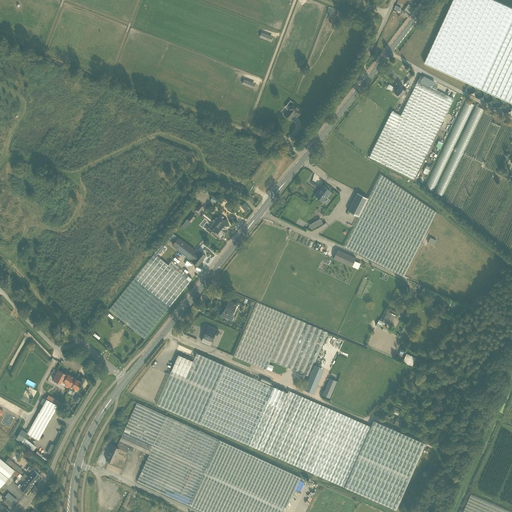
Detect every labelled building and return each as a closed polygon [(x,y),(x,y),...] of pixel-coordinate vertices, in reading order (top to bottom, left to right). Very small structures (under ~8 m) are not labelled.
[(511,6),(511,8),(493,0),(451,0),(423,63),(511,104),(511,6)] [(409,4),(403,12),(409,16),(414,7),(409,4)] [(423,76),(423,77),(420,83),(424,84),(432,88),(435,82),(423,76)] [(413,182),(453,99),(432,88),(424,84),(420,83),(418,81),(400,116),(395,127),(386,123),(367,160),(413,182)] [(399,86),(395,92),(400,97),(403,93),(405,95),(407,93),(405,91),(399,86)] [(462,131),(473,104),(465,101),(456,123),(459,124),(457,129),(462,131)] [(288,110),(284,115),(290,119),(295,113),(298,115),(302,110),(293,103),(288,110)] [(473,122),(473,120),(472,121),(472,124),(467,125),(467,128),(469,129),(469,132),(469,139),(478,121),(478,122),(484,109),(476,106),(474,110),(474,111),(473,114),(476,115),(473,115),(472,117),(475,118),(473,122)] [(395,127),(400,116),(391,111),(386,123),(395,127)] [(425,187),(433,191),(450,154),(446,152),(445,155),(441,153),(425,187)] [(443,196),(453,170),(451,169),(449,172),(447,171),(446,174),(443,173),(436,193),(443,196)] [(368,197),(368,198),(359,217),(352,230),(343,246),(403,276),(436,212),(380,174),(368,197)] [(322,201),(330,191),(322,185),(315,195),(322,201)] [(359,217),(368,198),(357,193),(347,211),(359,217)] [(195,217),(191,214),(182,225),(185,228),(191,222),(195,217)] [(226,229),(229,225),(227,223),(228,222),(225,219),(224,221),(222,219),(223,217),(220,214),(218,216),(219,216),(217,218),(216,219),(218,221),(218,220),(220,221),(219,222),(226,229)] [(217,224),(212,230),(208,227),(206,229),(210,232),(212,231),(219,237),(226,229),(219,222),(220,221),(218,220),(218,221),(216,219),(215,222),(217,224)] [(309,225),(311,229),(322,223),(319,219),(309,225)] [(183,241),(172,232),(169,235),(176,240),(173,244),(178,248),(183,241)] [(427,242),(433,245),(436,240),(430,237),(427,242)] [(197,266),(205,255),(200,251),(196,255),(193,253),(195,251),(183,241),(178,248),(179,250),(190,259),(189,260),(197,266)] [(154,252),(154,253),(159,257),(162,253),(162,252),(163,250),(159,246),(154,252)] [(352,267),(355,258),(356,258),(337,249),(333,259),(352,267)] [(154,253),(108,310),(123,321),(125,323),(144,338),(192,279),(171,262),(168,265),(154,253)] [(448,306),(451,307),(450,309),(459,313),(460,310),(461,310),(464,305),(454,301),(454,300),(451,299),(448,306)] [(233,315),(232,315),(237,304),(228,300),(223,311),(221,315),(231,320),(233,315)] [(308,376),(311,370),(327,332),(256,302),(233,356),(266,370),(266,369),(268,364),(270,360),(308,376)] [(388,312),(387,311),(385,310),(380,320),(390,325),(395,315),(396,312),(390,309),(388,312)] [(216,329),(208,325),(203,337),(201,340),(210,344),(216,329)] [(193,361),(178,356),(171,372),(156,405),(396,510),(425,443),(373,421),(371,426),(288,390),(287,393),(285,392),(274,387),(196,353),(193,361)] [(406,353),(405,354),(402,361),(413,366),(416,357),(406,353)] [(58,370),(52,379),(60,383),(61,380),(63,381),(66,383),(64,386),(70,389),(76,378),(67,374),(64,373),(58,370)] [(321,374),(311,370),(308,376),(303,389),(313,393),(321,374)] [(78,389),(82,382),(76,378),(70,389),(72,390),(74,387),(78,389)] [(62,402),(48,395),(46,399),(58,405),(57,406),(60,407),(62,402)] [(78,403),(81,398),(76,395),(73,400),(78,403)] [(43,405),(27,433),(38,440),(57,406),(58,405),(46,399),(44,398),(43,398),(40,403),(43,405)] [(134,447),(148,453),(149,453),(137,481),(189,505),(203,511),(284,511),(300,477),(187,425),(171,418),(137,402),(123,434),(118,444),(117,444),(116,447),(119,448),(118,450),(131,456),(133,451),(132,451),(134,447)] [(397,417),(394,424),(400,426),(403,420),(397,417)] [(21,442),(21,443),(22,443),(32,452),(34,449),(23,441),(22,442),(21,442)] [(106,460),(112,463),(118,450),(119,448),(116,447),(112,445),(106,460)] [(0,487),(12,473),(17,477),(17,476),(19,473),(15,470),(15,469),(14,470),(13,468),(9,465),(5,462),(0,458),(0,487)] [(106,468),(117,472),(119,468),(108,464),(106,468)] [(22,470),(18,467),(15,470),(19,473),(33,484),(40,475),(32,468),(30,472),(32,474),(30,477),(21,470),(22,470)] [(20,478),(26,482),(20,488),(26,493),(33,484),(19,473),(17,476),(20,478)] [(138,492),(135,490),(130,501),(134,502),(138,492)] [(8,492),(5,496),(7,498),(4,500),(11,507),(18,500),(8,492)] [(511,511),(471,494),(463,511),(511,511)]
